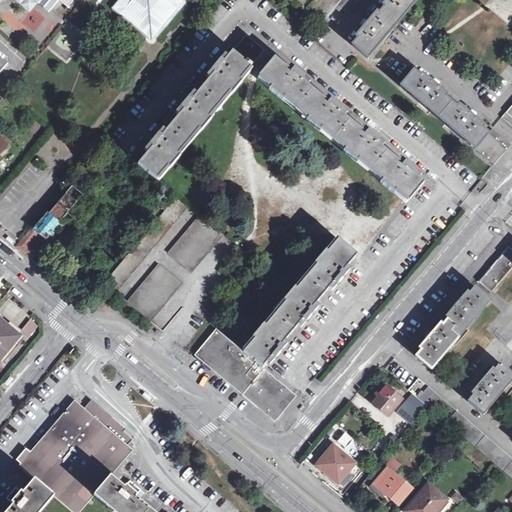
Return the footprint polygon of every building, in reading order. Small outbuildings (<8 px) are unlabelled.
[(39,0),(53,11),(60,3),(67,8),(73,0),(39,0)] [(186,5),(180,0),(117,0),(109,11),(152,45),(186,5)] [(287,0),(319,27),(332,11),(341,0),(287,0)] [(361,0),(341,0),(332,11),(338,16),(341,12),(347,17),(361,0)] [(417,0),(388,0),(389,1),(374,20),(372,18),(368,23),(367,21),(362,26),(363,28),(360,32),(362,34),(352,46),(368,60),(417,0)] [(46,46),(65,65),(86,43),(66,25),(46,46)] [(266,52),(249,37),(248,38),(228,59),(226,58),(209,78),(212,80),(198,95),(195,93),(186,104),(178,114),(181,117),(166,134),(163,131),(149,149),(146,152),(149,153),(138,166),(157,181),(158,181),(168,169),(171,170),(182,157),(180,156),(200,132),(202,133),(208,126),(214,119),(212,117),(231,94),(233,96),(245,82),(243,80),(252,69),(266,52)] [(288,69),(278,60),(262,78),(275,90),(272,92),(283,102),(285,100),(311,121),(309,124),(322,135),(324,132),(348,153),(346,155),(360,167),(362,164),(385,184),(383,186),(396,197),(398,195),(401,197),(403,200),(408,204),(410,202),(426,185),(420,180),(423,176),(421,175),(403,160),(400,162),(383,148),(386,145),(366,128),(362,130),(346,117),(348,114),(331,100),(329,103),(310,87),(312,84),(292,66),(291,66),(288,69)] [(428,83),(414,72),(402,88),(493,164),(495,166),(511,146),(511,144),(500,134),(496,130),(491,136),(478,125),(479,123),(476,121),(478,119),(475,116),(472,114),(471,116),(468,114),(466,115),(439,93),(441,91),(438,89),(440,87),(437,84),(434,82),(432,84),(429,82),(428,83)] [(94,161),(87,168),(93,173),(99,166),(94,161)] [(71,186),(72,187),(79,192),(83,186),(76,180),(71,186)] [(79,192),(72,187),(35,230),(33,229),(17,248),(35,262),(40,256),(30,247),(40,235),(47,240),(60,225),(83,197),(85,194),(82,192),(81,193),(79,192)] [(95,207),(83,197),(60,225),(72,234),(95,207)] [(153,252),(189,208),(177,198),(152,227),(125,259),(104,284),(115,293),(153,252)] [(104,215),(95,207),(72,234),(81,242),(104,215)] [(223,237),(198,216),(167,253),(191,273),(223,237)] [(9,236),(6,240),(14,246),(17,242),(9,236)] [(250,346),(243,353),(262,370),(268,363),(272,366),(279,356),(289,345),(286,343),(299,327),(302,330),(318,310),(315,308),(328,291),(332,294),(349,274),(346,271),(356,258),(355,257),(352,255),(337,242),(326,256),(324,254),(314,266),(316,267),(295,292),(293,290),(284,302),(285,303),(265,328),(263,326),(252,339),(254,341),(250,346)] [(511,248),(510,247),(480,281),(493,292),(511,269),(511,248)] [(183,283),(159,263),(127,301),(152,321),(183,283)] [(491,301),(475,288),(472,291),(463,302),(450,317),(445,323),(428,343),(423,348),(417,357),(432,370),(491,301)] [(30,337),(39,327),(30,319),(21,330),(30,337)] [(0,357),(18,336),(0,320),(0,357)] [(294,396),(262,370),(243,353),(218,332),(197,357),(274,421),(294,396)] [(511,381),(511,369),(503,362),(497,368),(495,367),(479,386),(474,391),(476,393),(470,399),(485,413),(511,381)] [(4,384),(7,387),(14,380),(10,377),(4,384)] [(416,393),(424,384),(418,379),(410,388),(416,393)] [(403,401),(385,386),(370,401),(389,417),(403,401)] [(511,462),(430,390),(420,400),(422,401),(511,481),(511,462)] [(150,402),(152,398),(145,392),(142,396),(150,402)] [(77,397),(73,401),(127,447),(131,443),(122,435),(123,434),(125,432),(89,402),(88,403),(86,405),(77,397)] [(420,400),(417,397),(412,401),(417,406),(422,401),(420,400)] [(80,511),(94,497),(109,479),(132,452),(127,447),(73,401),(28,454),(24,451),(14,463),(18,466),(17,468),(32,480),(50,496),(68,511),(80,511)] [(420,416),(405,403),(397,412),(412,426),(420,416)] [(355,464),(334,447),(318,464),(337,482),(336,484),(343,490),(355,477),(349,472),(355,464)] [(400,466),(393,461),(386,470),(369,490),(382,500),(386,496),(395,503),(409,488),(393,474),(400,466)] [(124,492),(109,479),(94,497),(111,511),(147,511),(136,502),(141,496),(135,491),(129,486),(124,492)] [(36,511),(50,496),(32,480),(20,495),(15,490),(4,503),(9,507),(4,511),(36,511)] [(363,488),(360,492),(369,501),(373,496),(363,488)] [(437,511),(446,503),(428,488),(406,511),(437,511)]
